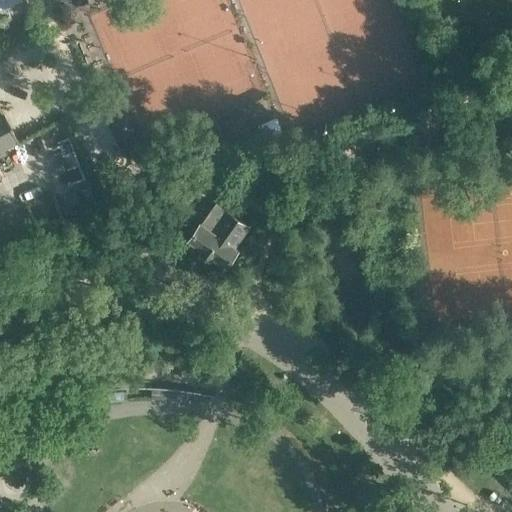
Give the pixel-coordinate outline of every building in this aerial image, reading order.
[(25,11),(21,0),(0,0),(0,10),(2,10),(3,12),(4,13),(5,14),(7,15),(8,15),(10,16),(13,16),(14,15),(25,11)] [(0,150),(18,141),(2,110),(0,110),(0,150)] [(254,140),(244,113),(225,121),(236,147),(254,140)] [(201,222),(190,239),(203,248),(203,250),(212,256),(213,255),(226,265),(238,248),(235,247),(250,226),(236,216),(241,210),(247,201),(237,195),(227,209),(216,202),(211,210),(202,223),(201,222)] [(202,222),(211,209),(205,205),(196,218),(201,222),(202,222)]
